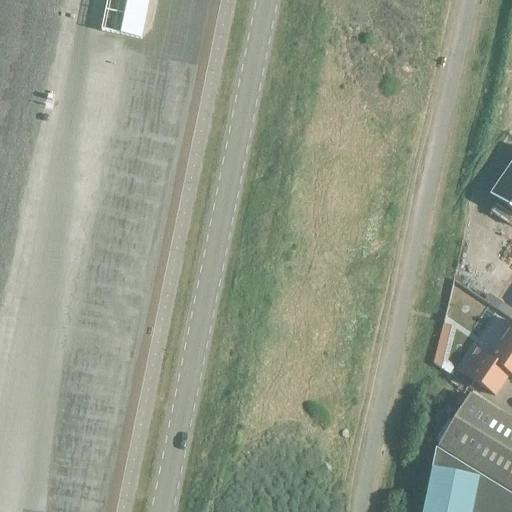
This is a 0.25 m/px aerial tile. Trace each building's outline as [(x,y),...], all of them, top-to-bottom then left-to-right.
[(107,0),(101,33),(140,41),(148,0),(107,0)] [(511,166),(490,199),(511,213),(511,166)] [(476,353),(462,375),(495,397),(509,376),(511,378),(511,328),(490,362),(476,353)] [(511,423),(469,397),(438,449),(511,494),(511,423)] [(511,511),(511,498),(510,498),(436,452),(423,511),(511,511)]
